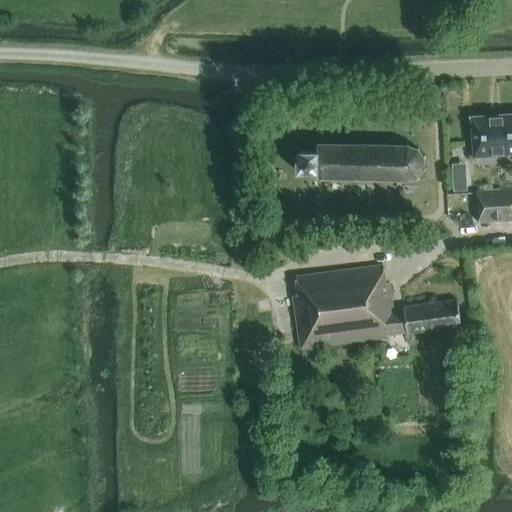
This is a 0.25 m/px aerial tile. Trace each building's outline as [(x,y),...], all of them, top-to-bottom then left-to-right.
[(511,114),(471,118),(473,157),(511,154),(511,114)] [(425,170),(426,169),(424,167),(423,160),(425,159),(424,157),(422,157),(418,151),(419,149),(417,148),(416,149),(409,147),(408,145),(406,145),(406,146),(386,146),(386,144),(383,144),(383,146),(317,145),(316,152),(298,151),(298,172),(316,172),(316,179),(324,179),(324,178),(407,181),(416,179),(417,180),(419,179),(419,177),(423,170),(425,170)] [(465,164),(452,165),(453,192),(467,191),(465,164)] [(511,188),(476,191),(478,222),(511,219),(511,188)] [(259,239),(270,238),(270,222),(258,223),(259,239)] [(407,333),(461,326),(457,300),(398,308),(398,309),(393,310),(389,283),(386,283),(383,265),(295,277),(298,294),(280,297),(300,349),(389,337),(389,335),(407,333)]
